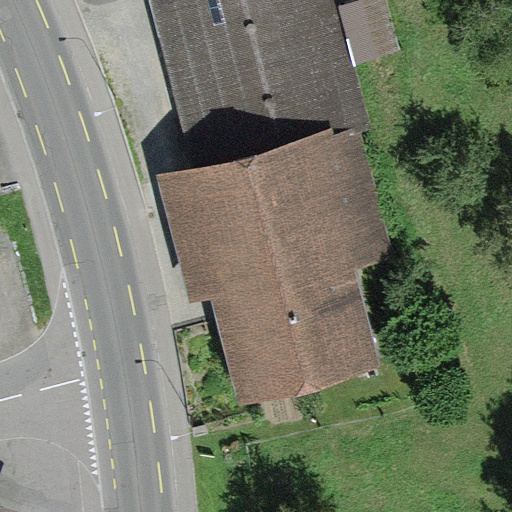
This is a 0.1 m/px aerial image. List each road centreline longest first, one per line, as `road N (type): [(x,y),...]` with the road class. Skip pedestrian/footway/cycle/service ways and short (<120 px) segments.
road 1 (primary): [(12,0),(75,169),(126,366)]
road 2 (primary): [(126,366),(141,511)]
road 3 (unclassified): [(0,399),(126,366)]
